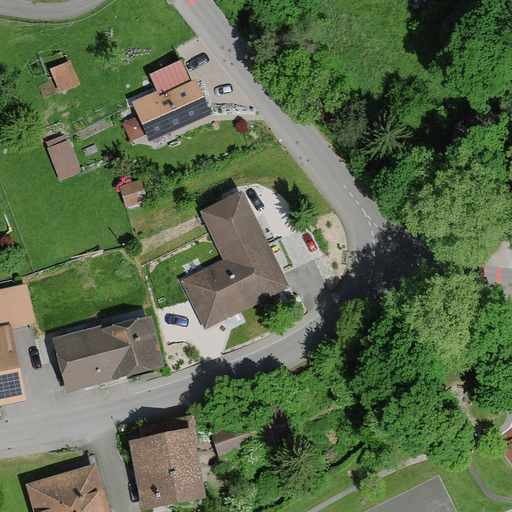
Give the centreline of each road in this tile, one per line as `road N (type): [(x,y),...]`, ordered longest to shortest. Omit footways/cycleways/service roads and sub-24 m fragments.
road 1 (residential): [(0,434),(112,414),(284,355),(333,324),(395,260)]
road 2 (residential): [(192,0),(395,260)]
road 3 (residential): [(506,0),(511,204)]
road 4 (residential): [(395,260),(511,287)]
